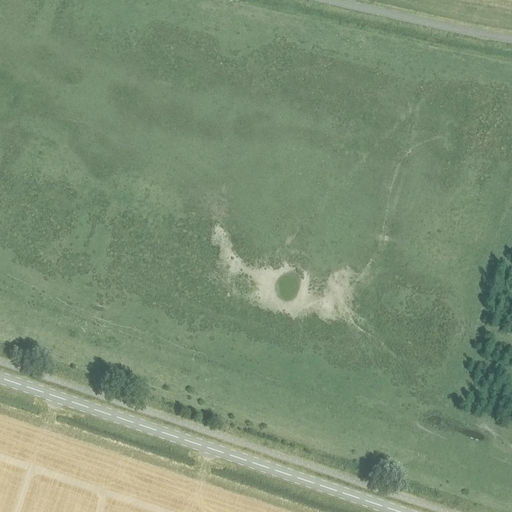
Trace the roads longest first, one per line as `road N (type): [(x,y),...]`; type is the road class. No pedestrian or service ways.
road 1 (secondary): [(399,511),(0,380)]
road 2 (unclassified): [(511,40),(322,0)]
